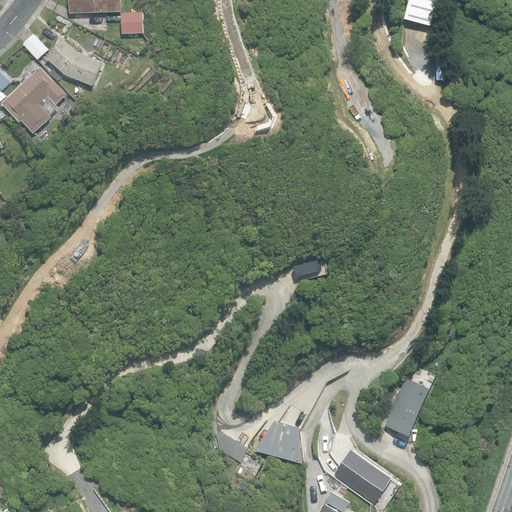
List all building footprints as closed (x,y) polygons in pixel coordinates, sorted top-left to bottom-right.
[(70,0),(71,13),(123,12),(122,0),(70,0)] [(441,0),(409,0),(405,20),(435,28),(441,0)] [(123,13),(124,34),(145,33),(144,12),(123,13)] [(25,44),(39,59),(50,50),(36,34),(25,44)] [(67,75),(95,86),(104,63),(80,53),(65,39),(48,58),(67,75)] [(23,120),(36,133),(52,117),(40,104),(50,96),(58,104),(68,95),(42,67),(4,103),(21,122),(23,120)] [(0,93),(12,82),(0,69),(0,93)] [(59,81),(62,78),(54,70),(51,72),(59,81)] [(248,351),(252,355),(262,343),(257,339),(248,351)] [(253,364),(250,372),(260,375),(263,367),(253,364)] [(411,436),(431,389),(407,378),(401,391),(394,387),(386,405),(393,409),(386,425),(411,436)] [(233,407),(242,412),(252,396),(244,391),(233,407)] [(252,443),(252,451),(304,465),(299,423),(286,419),(290,406),(281,404),(252,443)] [(264,465),(221,434),(221,450),(243,465),(237,473),(252,483),(264,465)] [(393,474),(353,446),(334,473),(374,502),(393,474)] [(350,500),(331,491),(326,501),(344,510),(350,500)]
